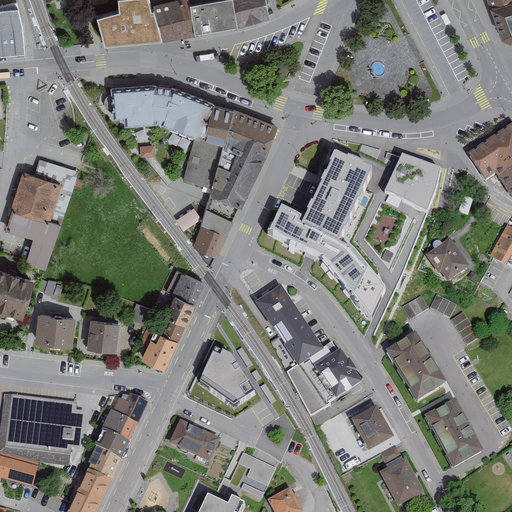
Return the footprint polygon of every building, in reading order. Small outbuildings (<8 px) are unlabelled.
[(114,0),(92,7),(102,44),(163,37),(154,0),(114,0)] [(154,0),(163,37),(196,32),(190,0),(154,0)] [(190,0),(196,32),(239,25),(234,0),(190,0)] [(269,16),(266,0),(234,0),(239,25),(269,16)] [(511,0),(486,0),(490,9),(492,8),(511,1),(511,0)] [(503,39),(511,42),(511,41),(511,1),(492,8),(503,39)] [(18,3),(0,6),(0,54),(28,52),(26,24),(18,3)] [(153,118),(166,118),(163,124),(198,137),(181,181),(211,192),(201,227),(193,248),(217,257),(236,207),(244,209),(275,126),(175,88),(173,93),(155,94),(155,90),(114,92),(116,117),(126,116),(127,124),(153,123),(153,118)] [(511,129),(469,159),(487,185),(496,178),(511,201),(511,129)] [(155,156),(154,146),(140,147),(140,157),(155,156)] [(371,168),(335,151),(305,216),(302,224),(338,240),(371,168)] [(401,153),(381,197),(428,216),(436,191),(440,167),(401,153)] [(77,174),(39,161),(34,177),(23,173),(10,212),(16,214),(10,233),(33,241),(25,264),(45,270),(77,174)] [(305,216),(280,202),(266,229),(321,255),(371,322),(384,287),(347,244),(338,240),(302,224),(305,216)] [(200,219),(193,209),(175,221),(182,231),(200,219)] [(511,268),(511,232),(507,230),(490,260),(511,271),(511,268)] [(469,270),(450,243),(426,259),(438,278),(441,275),(447,285),(469,270)] [(34,281),(0,269),(0,311),(21,319),(34,281)] [(195,305),(204,285),(181,274),(172,294),(176,296),(195,305)] [(287,376),(317,431),(331,422),(324,411),(362,386),(341,355),(338,357),(331,346),(323,351),(281,290),(256,307),(297,369),(287,376)] [(195,305),(176,296),(166,317),(185,326),(195,305)] [(408,321),(427,310),(420,298),(401,310),(408,321)] [(455,307),(437,298),(431,310),(449,319),(455,307)] [(478,339),(463,315),(451,322),(459,335),(465,346),(478,339)] [(74,319),(38,316),(36,344),(71,347),(74,319)] [(185,326),(166,317),(158,333),(177,342),(185,326)] [(119,325),(91,322),(88,349),(116,352),(119,325)] [(177,342),(158,333),(155,331),(140,361),(163,371),(177,342)] [(445,387),(416,336),(386,353),(416,404),(445,387)] [(221,357),(213,353),(202,380),(234,402),(252,390),(230,355),(223,351),(221,357)] [(147,404),(128,396),(127,400),(119,398),(114,410),(138,423),(147,404)] [(76,405),(4,398),(0,437),(0,452),(70,460),(71,451),(80,452),(84,414),(75,413),(76,405)] [(482,455),(454,404),(426,419),(453,471),(482,455)] [(129,441),(138,423),(114,410),(111,409),(102,428),(129,441)] [(352,425),(369,455),(394,441),(377,411),(352,425)] [(209,466),(220,441),(180,423),(168,448),(209,466)] [(98,446),(122,458),(129,441),(102,428),(95,444),(98,446)] [(112,480),(122,458),(98,446),(88,468),(89,469),(112,480)] [(380,458),(384,465),(399,458),(395,450),(380,458)] [(275,468),(244,454),(239,463),(251,469),(248,476),(267,485),(275,468)] [(39,471),(0,459),(0,487),(2,482),(34,491),(39,471)] [(382,476),(399,509),(423,496),(406,464),(382,476)] [(97,511),(112,480),(89,469),(86,474),(88,475),(81,490),(79,489),(77,494),(79,495),(71,511),(69,511),(68,511),(97,511)] [(263,493),(244,484),(242,488),(261,497),(263,493)] [(298,511),(290,494),(270,503),(274,511),(298,511)] [(229,504),(208,495),(200,511),(238,511),(243,502),(232,497),(229,504)]
